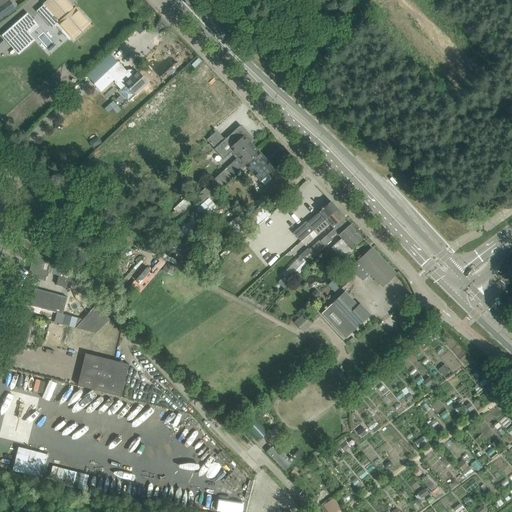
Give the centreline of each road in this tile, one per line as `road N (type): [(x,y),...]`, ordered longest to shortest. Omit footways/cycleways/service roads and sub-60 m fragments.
road 1 (unclassified): [(440,307),(153,0)]
road 2 (secondary): [(260,84),(451,292)]
road 3 (secondary): [(461,275),(338,146),(260,84)]
